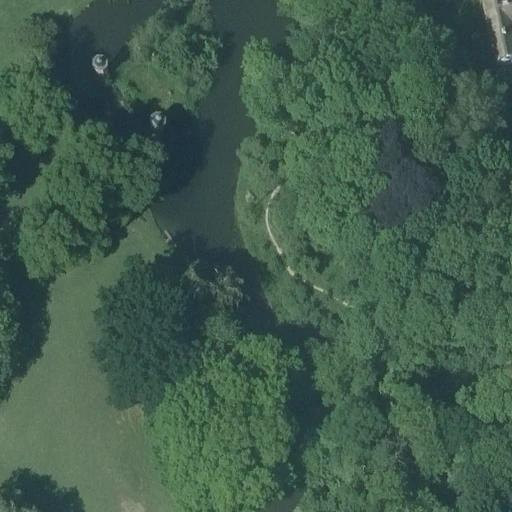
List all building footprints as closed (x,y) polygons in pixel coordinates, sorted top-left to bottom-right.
[(511,0),(481,0),(488,31),(511,26),(511,0)] [(511,26),(488,31),(496,69),(511,65),(511,26)] [(453,39),(432,45),(435,55),(455,49),(453,39)] [(106,81),(106,80),(103,77),(98,77),(94,81),(94,85),(98,89),(103,89),(106,86),(106,81)] [(151,135),(148,137),(147,138),(147,143),(150,147),(155,147),(159,144),(159,139),(156,135),(151,135)]
